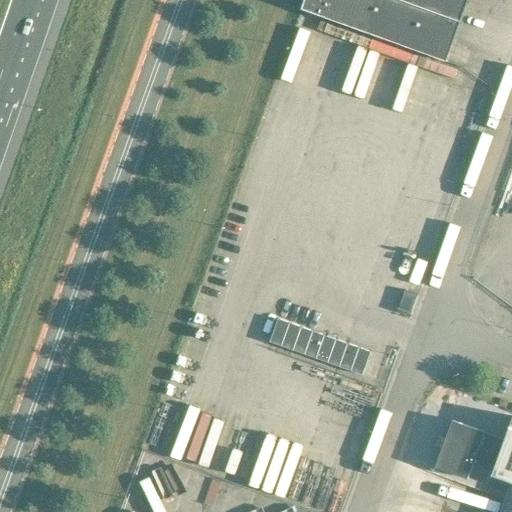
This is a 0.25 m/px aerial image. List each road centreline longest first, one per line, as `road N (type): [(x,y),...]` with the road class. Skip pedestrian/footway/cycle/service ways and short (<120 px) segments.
road 1 (tertiary): [(0,498),(179,0)]
road 2 (unclassified): [(431,316),(511,93)]
road 3 (unclassified): [(360,511),(431,316)]
